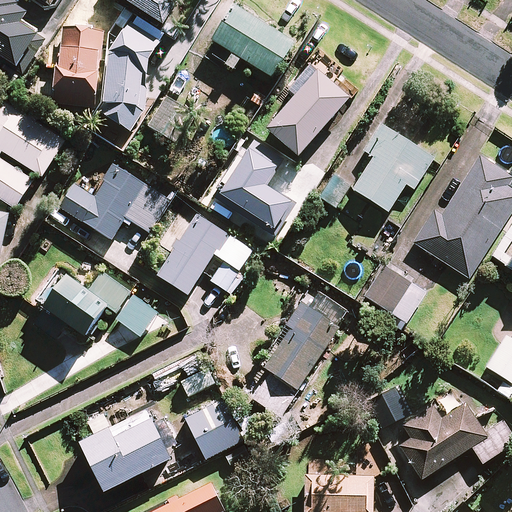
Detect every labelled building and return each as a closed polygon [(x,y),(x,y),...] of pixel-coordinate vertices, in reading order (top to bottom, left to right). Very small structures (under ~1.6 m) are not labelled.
[(0,0),(0,57),(24,74),(45,42),(21,25),(28,15),(19,8),(20,6),(11,0),(0,0)] [(121,0),(164,27),(179,3),(176,1),(176,0),(121,0)] [(234,6),(212,43),(233,56),(226,66),(234,72),(241,61),(273,80),(295,44),(234,6)] [(150,62),(163,42),(131,23),(110,54),(104,105),(99,113),(131,134),(145,111),(150,62)] [(76,30),(64,29),(60,69),(56,69),(54,91),(56,91),(54,105),(95,109),(96,97),(98,97),(100,73),(99,73),(103,33),(93,32),(93,29),(76,27),(76,30)] [(350,99),(312,66),(290,92),(296,98),(267,131),(299,158),(350,99)] [(191,113),(168,98),(149,127),(172,142),(191,113)] [(0,154),(1,155),(3,153),(43,178),(66,142),(6,104),(0,112),(0,154)] [(434,160),(382,126),(364,153),(374,159),(353,191),(388,214),(407,185),(414,190),(434,160)] [(283,161),(255,143),(221,196),(275,231),(293,205),(266,187),(283,161)] [(511,178),(511,175),(481,156),(441,217),(434,212),(414,244),(468,279),(511,211),(511,189),(507,187),(511,178)] [(34,182),(1,161),(0,163),(0,199),(16,210),(34,182)] [(96,197),(76,185),(60,209),(111,241),(125,219),(146,186),(113,165),(102,181),(105,183),(96,197)] [(350,188),(336,179),(323,201),(337,209),(350,188)] [(146,186),(125,219),(150,235),(171,201),(146,186)] [(10,215),(0,213),(0,256),(1,256),(10,215)] [(224,262),(241,273),(255,251),(196,215),(159,275),(157,277),(189,296),(214,256),(224,262)] [(229,293),(241,273),(224,262),(212,283),(229,293)] [(412,285),(384,267),(364,298),(391,316),(412,285)] [(67,277),(44,310),(67,325),(87,339),(109,306),(67,277)] [(117,321),(142,338),(159,314),(135,296),(117,321)] [(265,369),(271,373),(253,402),(281,419),(299,391),(338,328),(300,304),(286,326),(290,328),(265,369)] [(67,325),(44,310),(33,326),(56,342),(67,325)] [(511,383),(511,341),(505,337),(485,367),(511,384),(511,383)] [(216,384),(209,370),(181,383),(188,397),(216,384)] [(244,442),(223,401),(186,420),(207,461),(244,442)] [(478,426),(465,404),(440,419),(431,405),(400,424),(410,439),(399,446),(419,480),(471,448),(481,464),(511,444),(511,433),(500,413),(478,426)] [(172,460),(152,421),(115,439),(110,430),(81,445),(106,493),(172,460)] [(247,446),(224,456),(230,469),(252,460),(247,446)] [(368,511),(369,477),(304,478),(304,511),(368,511)] [(225,511),(226,511),(212,485),(156,511),(225,511)]
